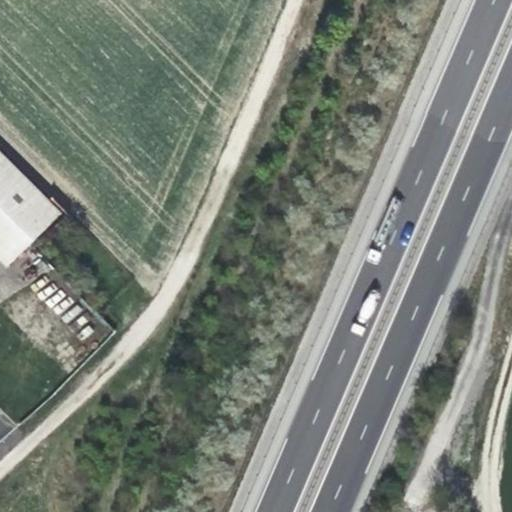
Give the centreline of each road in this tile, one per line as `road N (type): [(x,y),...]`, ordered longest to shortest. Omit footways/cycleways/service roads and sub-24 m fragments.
road 1 (motorway): [(495,0),(277,511)]
road 2 (track): [(19,453),(133,340),(168,292),(296,0)]
road 3 (motorway): [(335,511),(511,103)]
